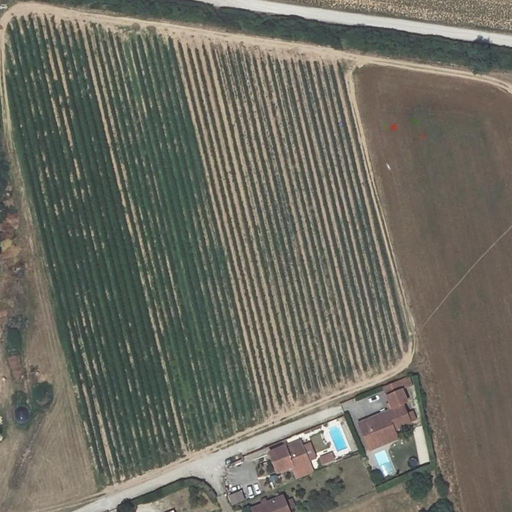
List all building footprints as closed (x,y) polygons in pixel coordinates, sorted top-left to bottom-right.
[(412,375),(402,378),(406,388),(416,384),(412,375)] [(402,401),(410,398),(406,388),(402,378),(387,384),(396,407),(362,421),(373,450),(386,445),(382,434),(398,428),(397,427),(413,420),(407,403),(403,404),(402,401)] [(398,428),(382,434),(386,445),(402,439),(398,428)] [(301,441),(286,447),(287,451),(303,445),(301,441)] [(286,447),(269,453),(276,471),(292,465),(294,469),(310,463),(303,445),(287,451),(286,447)] [(320,457),(323,464),(334,459),(331,452),(320,457)] [(232,506),(246,500),(241,489),(228,495),(232,506)] [(289,511),(282,493),(251,506),(253,511),(289,511)]
